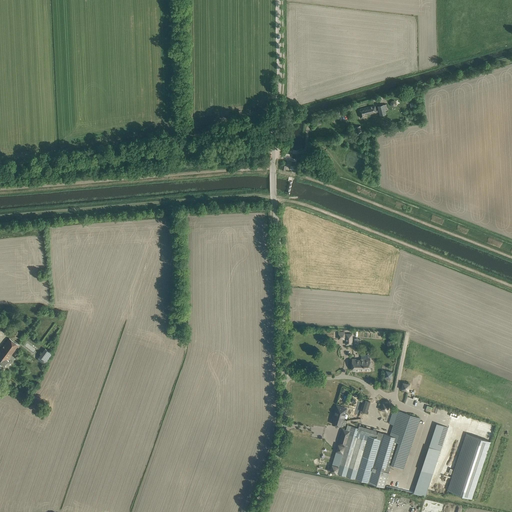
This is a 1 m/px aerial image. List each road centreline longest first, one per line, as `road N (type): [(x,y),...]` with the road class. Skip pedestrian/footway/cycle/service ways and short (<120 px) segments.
road 1 (track): [(0,217),(262,196),(511,286)]
road 2 (tertiary): [(253,511),(283,420),(272,174),(279,0)]
road 3 (track): [(275,122),(0,170)]
road 4 (track): [(0,190),(272,171)]
road 5 (track): [(304,177),(511,257)]
road 6 (unknown): [(282,370),(347,377),(439,419)]
